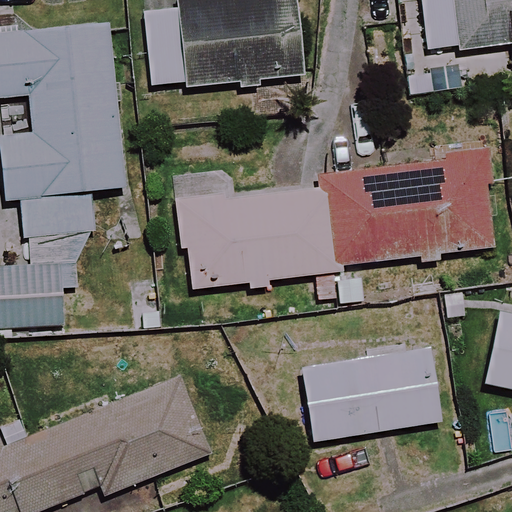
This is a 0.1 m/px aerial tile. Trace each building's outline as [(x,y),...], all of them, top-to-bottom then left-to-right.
[(144,90),(185,87),(185,92),(263,87),(262,81),(301,78),(295,0),(186,0),(176,1),(176,11),(139,14),(144,90)] [(466,57),(508,48),(510,57),(511,56),(511,0),(413,0),(425,53),(464,45),(466,57)] [(0,200),(16,199),(22,256),(91,249),(86,193),(118,189),(102,27),(0,37),(0,98),(30,95),(35,139),(0,142),(0,200)] [(328,188),(337,268),(489,250),(478,157),(327,174),(328,188)] [(337,268),(328,188),(318,190),(175,206),(185,292),(338,274),(337,268)] [(0,328),(60,326),(57,266),(0,268),(0,328)] [(511,318),(496,316),(482,387),(511,392),(511,318)] [(438,424),(427,352),(300,371),(311,443),(438,424)] [(0,393),(9,392),(1,359),(0,359),(0,393)] [(212,454),(184,378),(0,446),(0,511),(30,511),(98,487),(101,495),(212,454)]
